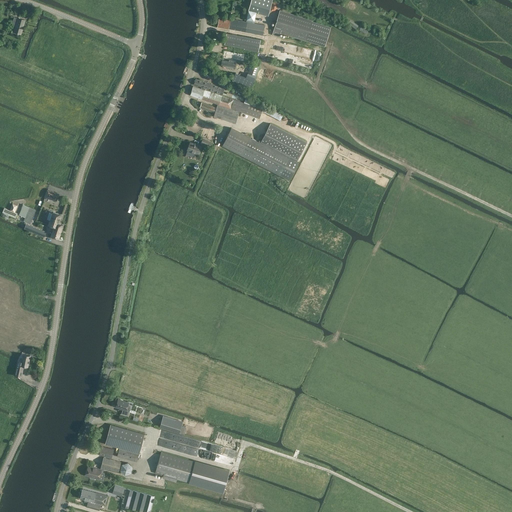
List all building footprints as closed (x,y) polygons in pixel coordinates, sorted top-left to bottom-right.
[(251,0),(248,10),(268,16),(272,0),(251,0)] [(272,34),(279,36),(280,32),(325,46),(331,26),(280,10),(272,34)] [(21,34),(25,20),(18,18),(14,17),(12,23),(16,24),(14,32),(18,33),(18,34),(19,34),(19,33),(21,34)] [(265,25),(254,24),(246,22),(219,17),(218,27),(263,35),(265,25)] [(347,23),(356,29),(358,25),(350,19),(347,23)] [(261,39),(227,33),(225,44),(244,48),(244,49),(258,51),(261,39)] [(229,60),(229,61),(222,60),(221,66),(235,68),(236,61),(244,63),(245,55),(224,51),(222,59),(229,60)] [(246,77),(254,80),(259,66),(251,63),(246,77)] [(251,88),(254,80),(246,77),(235,72),(232,80),(251,88)] [(194,84),(222,94),(224,89),(196,79),(195,81),(194,84)] [(205,90),(193,86),(190,94),(217,104),(216,108),(201,102),(199,107),(215,113),(214,116),(235,123),(239,111),(259,118),(261,112),(279,121),(282,116),(263,106),(255,103),(256,101),(244,98),(243,102),(234,99),(205,90)] [(260,143),(231,128),(222,145),(240,155),(289,180),(298,162),(296,161),(306,142),(270,123),(260,143)] [(200,143),(209,147),(211,141),(203,138),(200,143)] [(198,154),(201,146),(197,144),(197,145),(190,142),(187,150),(198,154)] [(58,194),(48,190),(45,196),(56,200),(58,194)] [(16,218),(17,215),(17,213),(14,212),(17,205),(13,204),(10,210),(4,208),(2,212),(16,218)] [(24,221),(26,222),(30,224),(36,210),(24,205),(19,215),(25,217),(24,221)] [(61,215),(53,212),(53,213),(49,212),(47,218),(50,220),(49,225),(61,229),(63,225),(58,224),(61,215)] [(44,237),(46,232),(26,223),(24,228),(44,237)] [(58,239),(61,229),(54,227),(51,236),(58,239)] [(24,365),(29,366),(31,356),(23,354),(22,362),(19,361),(18,366),(17,366),(16,374),(22,376),(24,365)] [(128,404),(129,403),(129,402),(128,401),(127,401),(126,402),(118,399),(115,407),(122,409),(121,413),(127,415),(130,406),(127,405),(128,404)] [(183,421),(163,415),(160,427),(179,433),(183,421)] [(111,424),(106,443),(139,452),(145,433),(111,424)] [(187,438),(187,436),(163,430),(162,436),(179,441),(181,436),(187,438)] [(111,458),(114,449),(101,446),(99,455),(104,456),(111,458)] [(139,454),(123,449),(119,448),(117,456),(137,462),(139,454)] [(229,472),(161,453),(155,473),(164,476),(162,482),(183,488),(185,482),(223,493),(229,472)] [(121,462),(103,457),(101,467),(101,469),(88,466),(86,475),(90,477),(90,478),(94,479),(95,478),(99,479),(101,472),(103,473),(104,468),(118,472),(121,462)] [(124,497),(121,506),(143,511),(150,511),(155,496),(126,488),(115,485),(112,493),(124,497)] [(106,505),(108,496),(83,489),(80,498),(88,500),(86,507),(99,510),(101,503),(106,505)]
